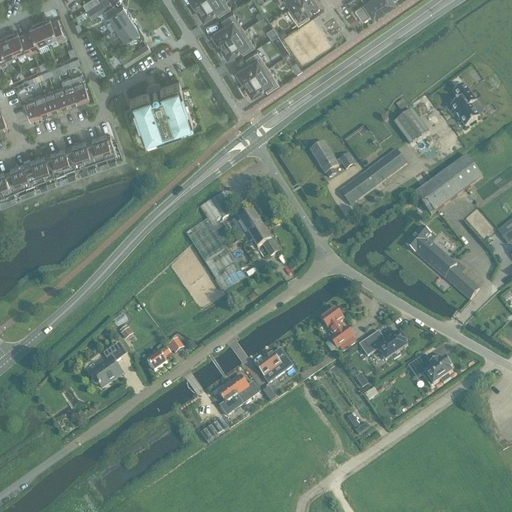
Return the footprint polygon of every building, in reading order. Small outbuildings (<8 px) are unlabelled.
[(102,0),(89,9),(86,10),(92,19),(105,11),(108,15),(108,16),(111,22),(107,24),(111,31),(116,28),(131,19),(122,6),(117,10),(114,5),(112,6),(108,0),(102,0)] [(218,17),(231,9),(225,0),(207,0),(197,6),(200,10),(198,11),(199,12),(203,18),(203,19),(209,16),(214,13),(214,12),(215,11),(218,17)] [(280,0),(281,1),(283,0),(289,9),(302,0),(280,0)] [(302,0),(289,9),(287,10),(298,26),(310,18),(306,13),(318,4),(315,0),(302,0)] [(372,14),(373,15),(383,9),(377,0),(362,0),(364,3),(354,10),(362,21),(372,14)] [(394,1),(393,0),(377,0),(383,9),(394,1)] [(258,6),(263,13),(267,10),(262,3),(258,6)] [(259,20),(265,16),(262,11),(256,15),(259,20)] [(218,42),(220,41),(222,44),(244,30),(233,13),(221,21),(224,26),(223,27),(218,30),(218,31),(213,34),(213,35),(217,41),(218,42)] [(349,19),(353,25),(357,23),(353,16),(349,19)] [(41,20),(40,21),(39,21),(48,43),(58,39),(59,41),(65,39),(57,20),(51,22),(50,19),(47,21),(46,19),(44,20),(41,20)] [(131,19),(116,28),(116,29),(124,41),(139,31),(131,19)] [(35,23),(33,25),(32,25),(33,27),(30,28),(31,31),(25,33),(33,52),(39,50),(38,47),(48,43),(39,21),(36,23),(35,23)] [(278,33),(282,39),(287,35),(283,29),(278,33)] [(243,55),(255,47),(244,30),(222,44),(224,48),(223,49),(223,50),(227,56),(228,57),(233,54),(238,51),(238,50),(239,49),(243,55)] [(11,34),(8,35),(7,35),(16,57),(26,53),(27,55),(33,52),(25,33),(19,36),(18,33),(15,35),(15,33),(13,33),(11,34)] [(3,37),(1,38),(0,38),(0,39),(1,41),(0,41),(0,63),(1,66),(7,63),(6,61),(16,57),(7,35),(4,36),(3,37)] [(278,35),(271,39),(276,46),(282,42),(278,35)] [(126,66),(151,50),(146,44),(121,60),(126,66)] [(242,80),(244,79),(246,83),(268,68),(258,51),(245,59),(249,64),(247,65),(242,68),(242,69),(237,72),(238,73),(242,79),(242,80)] [(291,53),(285,57),(289,62),(294,59),(291,53)] [(113,59),(108,62),(115,73),(119,70),(113,59)] [(296,62),(291,65),(297,74),(302,70),(296,62)] [(267,93),(279,85),(268,68),(246,83),(248,86),(247,87),(247,88),(251,94),(252,95),(257,92),(262,89),(262,88),(264,88),(267,93)] [(73,84),(83,80),(81,75),(71,78),(73,84)] [(71,78),(61,81),(63,87),(73,84),(71,78)] [(79,101),(89,98),(83,80),(73,84),(79,101)] [(182,130),(180,126),(193,122),(179,82),(160,89),(163,97),(152,101),(149,92),(129,99),(143,139),(155,134),(157,139),(182,130)] [(79,101),(73,84),(63,87),(70,105),(79,101)] [(459,101),(450,108),(456,115),(455,116),(459,121),(460,121),(466,129),(480,118),(479,117),(476,113),(481,109),(476,103),(477,103),(464,85),(453,93),(459,101)] [(63,87),(54,91),(60,108),(70,105),(63,87)] [(60,108),(54,91),(44,94),(50,111),(60,108)] [(50,111),(44,94),(35,97),(41,115),(50,111)] [(25,101),(31,118),(41,115),(35,97),(25,101)] [(412,111),(394,124),(408,142),(410,145),(428,132),(412,111)] [(107,136),(106,135),(99,137),(105,156),(116,152),(110,135),(107,136)] [(92,140),(92,141),(89,142),(95,159),(105,156),(99,137),(92,140)] [(86,143),(86,141),(79,144),(85,163),(95,159),(89,142),(86,143)] [(325,143),(311,152),(325,175),(327,175),(329,179),(336,175),(333,170),(343,164),(347,171),(355,165),(349,155),(337,163),(325,143)] [(71,147),(72,148),(69,150),(75,166),(85,163),(79,144),(71,147)] [(65,151),(65,149),(58,151),(65,170),(75,166),(69,150),(65,151)] [(50,154),(51,156),(48,157),(55,174),(65,170),(58,151),(50,154)] [(396,151),(340,192),(351,206),(407,165),(396,151)] [(467,157),(416,195),(431,216),(483,179),(482,178),(491,171),(476,152),(468,158),(467,157)] [(45,158),(45,156),(37,159),(45,178),(55,174),(48,157),(45,158)] [(30,162),(31,164),(28,165),(34,182),(45,178),(37,159),(30,162)] [(25,166),(24,164),(17,167),(24,186),(34,182),(28,165),(25,166)] [(10,170),(10,172),(8,173),(14,190),(24,186),(17,167),(10,170)] [(5,174),(4,172),(0,174),(0,183),(4,194),(14,190),(8,173),(5,174)] [(208,221),(186,235),(224,293),(245,279),(211,225),(222,219),(223,220),(233,213),(222,195),(200,209),(208,221)] [(239,220),(234,223),(244,239),(245,238),(249,235),(262,227),(256,217),(257,217),(254,212),(254,213),(254,212),(240,221),(239,220)] [(511,222),(499,232),(509,246),(511,243),(511,222)] [(249,235),(245,238),(249,243),(253,241),(258,249),(257,249),(258,249),(263,246),(271,257),(279,252),(271,240),(272,239),(269,235),(268,236),(262,227),(249,235)] [(422,228),(406,247),(470,301),(480,290),(454,268),(457,265),(427,240),(431,236),(422,228)] [(336,308),(321,319),(335,337),(330,341),(331,341),(326,344),(332,353),(337,349),(337,350),(340,348),(341,350),(343,353),(357,343),(354,339),(353,338),(355,337),(348,328),(345,330),(340,324),(345,320),(336,308)] [(129,329),(121,334),(126,340),(133,335),(129,329)] [(379,333),(360,346),(368,358),(373,354),(378,351),(386,362),(392,358),(394,361),(401,356),(399,353),(407,347),(405,344),(407,343),(401,334),(391,341),(390,341),(386,343),(383,338),(379,333)] [(178,338),(170,344),(175,352),(183,346),(178,338)] [(98,386),(99,385),(103,390),(123,375),(116,364),(122,360),(114,348),(104,355),(109,362),(92,374),(95,379),(94,380),(93,382),(96,385),(98,386)] [(161,354),(148,363),(155,372),(168,364),(165,359),(171,355),(167,349),(160,353),(161,354)] [(256,365),(255,366),(269,385),(293,367),(281,350),(275,355),(273,353),(272,353),(273,354),(256,366),(256,365)] [(414,364),(409,367),(418,381),(423,377),(431,388),(441,381),(444,385),(451,380),(449,376),(453,374),(450,370),(452,368),(447,360),(440,364),(438,361),(431,366),(420,373),(414,364)] [(241,377),(229,385),(244,405),(260,393),(253,384),(248,387),(241,377)] [(229,385),(218,393),(219,394),(219,396),(220,398),(222,398),(226,404),(224,404),(221,407),(228,417),(244,405),(229,385)] [(365,396),(369,401),(374,398),(370,392),(365,396)] [(347,418),(355,429),(357,428),(358,430),(356,432),(359,436),(370,428),(366,424),(361,428),(352,415),(347,418)] [(222,420),(201,435),(208,445),(229,430),(222,420)]
